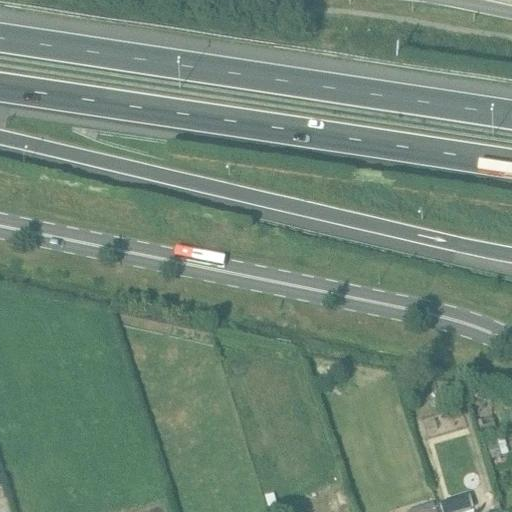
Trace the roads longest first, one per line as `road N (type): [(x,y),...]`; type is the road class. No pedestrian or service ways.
road 1 (secondary): [(511,344),(434,315),(0,227)]
road 2 (motorway): [(0,137),(511,253)]
road 3 (motorway): [(511,117),(0,40)]
road 4 (motorway): [(0,89),(511,164)]
